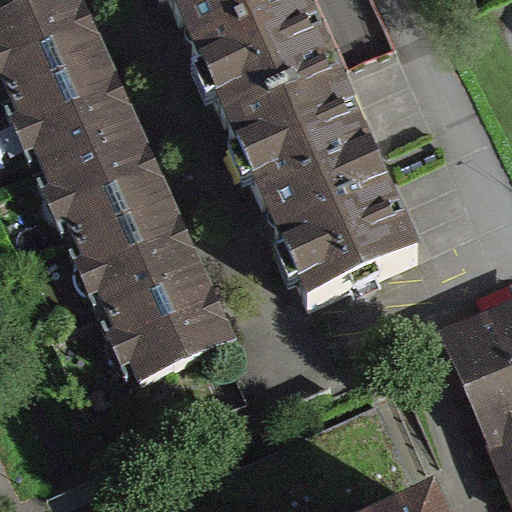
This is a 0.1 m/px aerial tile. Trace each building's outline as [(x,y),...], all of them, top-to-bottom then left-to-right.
[(104,59),(76,0),(43,0),(0,19),(0,91),(5,103),(104,59)] [(295,0),(165,0),(181,36),(223,127),(331,79),(295,0)] [(136,131),(104,59),(5,103),(37,175),(136,131)] [(331,79),(223,127),(305,309),(413,260),(331,79)] [(168,202),(136,131),(37,175),(69,246),(168,202)] [(183,236),(168,202),(69,246),(102,317),(200,273),(183,236)] [(232,345),(200,273),(102,317),(134,389),(232,345)] [(511,319),(443,349),(511,508),(511,319)] [(443,511),(437,497),(404,511),(443,511)]
